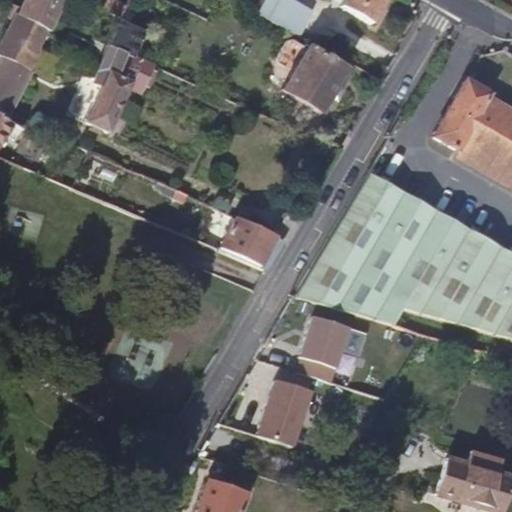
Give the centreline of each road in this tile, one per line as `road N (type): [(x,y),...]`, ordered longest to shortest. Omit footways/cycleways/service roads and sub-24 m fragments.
road 1 (unclassified): [(150,511),(444,0)]
road 2 (unknown): [(478,18),(413,150),(418,162),(511,218)]
